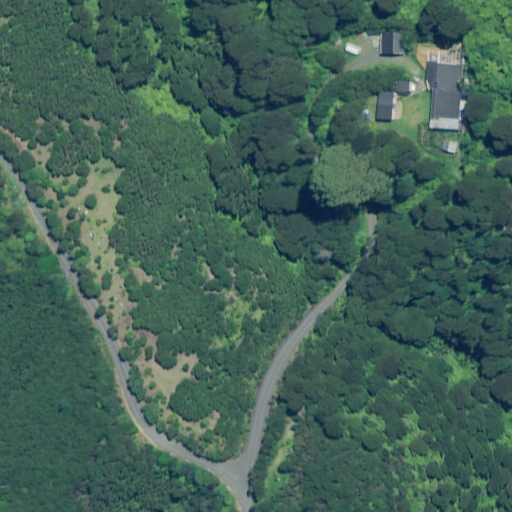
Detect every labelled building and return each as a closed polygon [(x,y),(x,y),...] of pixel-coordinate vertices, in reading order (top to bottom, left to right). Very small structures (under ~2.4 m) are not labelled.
[(466,64),(443,62),(439,117),(461,119),(466,64)] [(413,83),(400,81),(399,91),(412,92),(413,83)] [(397,92),(383,91),(383,101),(396,102),(397,92)] [(395,110),(379,110),(379,118),(395,119),(395,110)] [(451,124),(437,122),(436,131),(450,132),(451,124)]
